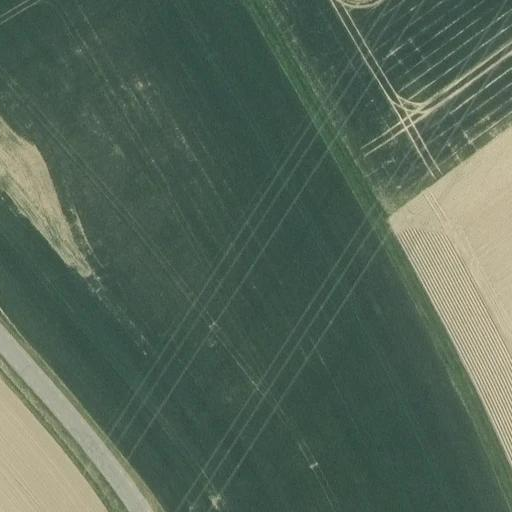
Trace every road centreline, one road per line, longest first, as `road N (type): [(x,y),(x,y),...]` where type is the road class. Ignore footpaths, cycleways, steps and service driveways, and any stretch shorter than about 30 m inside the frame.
road 1 (track): [(511,494),(459,370),(250,0)]
road 2 (tertiary): [(144,511),(0,334)]
